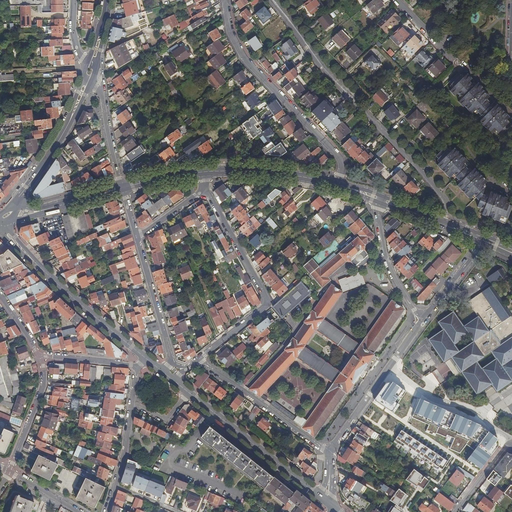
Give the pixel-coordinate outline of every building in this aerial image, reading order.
[(135,15),(140,13),(137,0),(138,0),(122,0),(123,4),(121,4),(123,13),(125,13),(126,18),(135,15)] [(196,6),(197,5),(194,0),(192,0),(194,5),(187,8),(188,10),(191,8),(196,6)] [(207,8),(212,6),(209,0),(208,0),(207,1),(197,5),(196,6),(197,9),(201,8),(201,9),(206,6),(207,8)] [(239,0),(235,3),(240,9),(248,3),(246,0),(239,0)] [(308,0),(304,4),(311,14),(321,7),(316,0),(308,0)] [(383,6),(379,0),(372,0),(366,5),(373,14),(383,6)] [(309,15),(311,14),(304,4),(302,5),(309,15)] [(30,6),(21,6),(21,17),(31,17),(30,6)] [(251,17),(252,16),(246,9),(240,13),(246,21),(247,20),(251,17)] [(208,14),(207,13),(205,14),(203,10),(194,16),(193,17),(195,22),(203,17),(208,14)] [(391,10),(378,24),(384,30),(392,22),(395,25),(400,19),(391,10)] [(83,19),(83,21),(90,21),(91,17),(92,17),(92,13),(83,12),(83,19)] [(325,30),(333,24),(326,13),(317,20),(325,30)] [(175,19),(173,14),(164,19),(167,25),(169,24),(176,20),(177,20),(177,18),(175,19)] [(126,18),(118,20),(113,19),(112,22),(111,27),(122,30),(133,26),(132,23),(138,21),(135,15),(126,18)] [(31,17),(21,17),(21,27),(31,27),(31,17)] [(193,29),(206,21),(203,17),(195,22),(190,25),(193,29)] [(245,33),(253,26),(247,20),(246,21),(240,26),(245,33)] [(179,25),(182,30),(188,26),(185,21),(179,25)] [(398,46),(409,35),(400,26),(389,38),(398,46)] [(108,41),(111,42),(115,42),(115,40),(117,40),(120,38),(122,30),(111,27),(110,34),(108,41)] [(129,35),(139,31),(140,30),(139,27),(128,31),(129,35)] [(221,37),(216,29),(208,33),(214,42),(221,37)] [(341,31),(333,39),(341,47),(349,40),(341,31)] [(253,35),(248,38),(250,41),(248,42),(255,51),(262,47),(255,37),(253,35)] [(415,40),(412,38),(406,44),(415,53),(421,46),(415,40)] [(131,39),(111,49),(119,68),(136,57),(132,48),(135,47),(135,46),(132,40),(131,39)] [(207,47),(214,57),(219,53),(224,50),(217,40),(207,47)] [(289,40),(282,45),(287,52),(283,56),(286,60),(298,52),(289,40)] [(354,44),(345,52),(354,61),(362,53),(354,44)] [(403,47),(412,56),(415,53),(406,44),(403,47)] [(172,53),(179,49),(177,45),(167,51),(170,55),(172,54),(179,63),(172,53)] [(51,47),(42,47),(43,57),(46,56),(56,56),(56,54),(54,54),(54,47),(51,47)] [(189,56),(190,57),(191,59),(194,57),(189,50),(186,52),(184,49),(183,50),(181,47),(179,49),(172,53),(179,63),(186,58),(189,56)] [(419,64),(423,68),(432,59),(428,55),(427,56),(422,51),(416,57),(421,63),(419,64)] [(209,60),(216,70),(226,63),(219,53),(214,57),(209,60)] [(61,55),(61,60),(65,60),(65,66),(75,65),(75,63),(74,59),(73,54),(61,55)] [(363,62),(373,71),(381,64),(372,54),(363,62)] [(192,62),(195,66),(202,60),(200,57),(192,62)] [(446,68),(437,59),(425,71),(426,72),(429,69),(436,77),(446,68)] [(171,62),(165,67),(171,76),(178,72),(171,62)] [(293,62),(286,67),(289,71),(293,68),(296,66),(293,62)] [(381,64),(373,71),(374,73),(382,65),(381,64)] [(284,65),(282,66),(286,72),(283,73),(281,70),(279,68),(272,73),(274,76),(272,77),(276,81),(284,75),(289,71),(286,67),(284,65)] [(310,67),(304,71),(307,75),(313,70),(310,67)] [(295,78),(299,75),(293,68),(289,71),(284,75),(290,82),(293,80),(295,78)] [(122,74),(125,80),(132,75),(128,69),(122,74)] [(216,70),(207,77),(206,77),(209,82),(211,81),(213,84),(212,85),(216,90),(225,83),(222,79),(223,78),(216,70)] [(246,78),(244,76),(243,75),(244,74),(241,71),(233,77),(236,80),(237,81),(239,84),(239,83),(242,87),(248,82),(246,79),(246,78)] [(112,81),(119,76),(117,73),(110,77),(112,81)] [(496,131),(500,136),(510,126),(506,122),(510,118),(509,118),(509,119),(507,117),(506,117),(505,117),(503,115),(505,113),(504,113),(503,114),(501,111),(502,110),(498,114),(493,109),(497,105),(493,109),(486,101),(490,98),(489,97),(489,98),(487,96),(486,96),(485,97),(483,94),(485,93),(485,92),(484,93),(481,91),(483,89),(478,83),(474,87),(469,82),(468,83),(466,81),(469,78),(466,76),(468,75),(467,74),(464,78),(459,73),(449,82),(454,87),(450,91),(455,96),(458,94),(462,99),(459,102),(463,107),(464,106),(472,114),(476,111),(483,118),(479,122),(492,135),(496,131)] [(124,81),(121,75),(119,76),(112,81),(116,86),(124,81)] [(305,91),(298,82),(296,84),(293,80),(290,82),(284,87),(287,91),(292,88),(299,97),(305,91)] [(116,86),(119,91),(124,88),(128,86),(124,81),(116,86)] [(70,82),(54,84),(55,90),(59,90),(59,95),(70,94),(70,88),(71,88),(70,82)] [(242,87),(241,88),(246,95),(254,89),(249,82),(248,82),(242,87)] [(150,86),(141,92),(144,95),(152,90),(150,86)] [(115,94),(113,96),(115,99),(117,98),(122,105),(131,98),(124,88),(119,91),(116,94),(115,94)] [(379,90),(371,97),(380,106),(387,99),(379,90)] [(312,104),(313,105),(319,100),(315,95),(312,97),(308,92),(307,93),(305,91),(299,97),(301,99),(300,99),(307,108),(311,105),(312,104)] [(261,103),(258,99),(256,97),(257,96),(255,92),(244,100),(251,110),(261,103)] [(275,100),(268,106),(274,115),(282,110),(275,100)] [(321,122),(334,110),(324,100),(312,112),(321,122)] [(392,106),(385,112),(391,120),(399,113),(392,106)] [(47,108),(48,119),(51,119),(56,118),(56,123),(59,118),(58,107),(47,108)] [(21,111),(21,116),(22,118),(22,122),(33,121),(32,117),(32,115),(31,110),(21,111)] [(82,116),(77,125),(84,123),(85,121),(89,115),(89,116),(93,115),(93,110),(84,111),(82,116)] [(117,116),(114,118),(117,124),(121,121),(123,124),(132,118),(126,110),(122,112),(117,116)] [(274,115),(277,120),(285,114),(282,110),(274,115)] [(417,111),(407,120),(411,124),(412,123),(416,128),(425,120),(417,111)] [(263,123),(257,114),(243,124),(241,125),(252,139),(258,135),(263,131),(259,126),(260,126),(261,125),(263,123)] [(287,114),(279,120),(284,126),(291,120),(287,114)] [(48,119),(35,121),(35,126),(41,125),(42,125),(42,127),(39,128),(39,130),(42,130),(52,128),(51,119),(48,119)] [(283,126),(290,136),(293,133),(298,130),(301,127),(302,127),(299,124),(296,126),(291,120),(284,126),(283,126)] [(128,122),(115,131),(114,131),(116,139),(116,141),(124,135),(126,139),(129,136),(131,135),(135,132),(128,122)] [(342,122),(333,130),(338,136),(337,137),(340,141),(351,131),(342,122)] [(428,123),(420,131),(430,142),(438,135),(428,123)] [(74,139),(74,140),(78,146),(83,142),(82,139),(91,133),(88,129),(87,126),(85,126),(77,131),(79,136),(74,139)] [(510,126),(500,136),(501,136),(510,127),(510,126)] [(269,137),(274,133),(269,127),(263,131),(258,135),(266,146),(272,141),(269,137)] [(305,132),(301,127),(298,130),(293,133),(297,138),(297,137),(305,132)] [(177,129),(165,138),(167,141),(167,143),(169,145),(182,136),(177,129)] [(34,131),(35,138),(37,138),(43,137),(42,130),(39,130),(34,131)] [(301,142),(306,138),(303,133),(305,132),(297,137),(301,142)] [(93,144),(95,146),(99,143),(102,141),(97,134),(90,138),(92,141),(89,143),(91,145),(93,144)] [(207,138),(205,134),(200,138),(204,143),(209,140),(207,138)] [(298,163),(310,153),(303,145),(306,142),(306,143),(312,137),(310,135),(306,138),(301,142),(292,148),(294,151),(284,159),(285,161),(298,163)] [(353,135),(342,145),(347,151),(354,144),(355,143),(358,140),(353,135)] [(126,139),(121,142),(126,148),(134,142),(129,136),(126,139)] [(35,138),(26,140),(29,154),(36,153),(39,152),(37,138),(35,138)] [(72,149),(73,150),(79,146),(78,146),(74,140),(68,144),(65,148),(68,151),(72,149)] [(211,142),(209,140),(204,143),(199,147),(204,154),(212,149),(208,143),(211,142)] [(366,149),(361,144),(358,140),(355,143),(354,144),(358,148),(358,147),(363,152),(364,151),(366,149)] [(377,145),(374,141),(368,147),(371,150),(377,145)] [(129,153),(137,147),(134,142),(126,148),(129,153)] [(278,144),(270,150),(264,155),(281,157),(288,152),(281,142),(279,144),(278,144)] [(389,142),(384,146),(392,155),(397,151),(389,142)] [(95,146),(93,147),(94,149),(96,152),(101,149),(100,146),(99,143),(95,146)] [(358,148),(354,144),(347,151),(354,160),(356,158),(363,152),(358,147),(358,148)] [(143,145),(128,155),(133,162),(148,152),(143,145)] [(79,146),(73,150),(75,153),(76,153),(77,154),(79,157),(78,158),(81,161),(86,157),(84,153),(79,146)] [(93,147),(84,153),(86,157),(95,152),(96,153),(96,152),(94,149),(93,147)] [(165,162),(175,155),(169,147),(159,154),(165,162)] [(306,162),(305,162),(304,161),(305,160),(305,161),(306,161),(307,162),(309,161),(308,159),(313,155),(314,156),(321,150),(318,147),(310,153),(298,163),(305,164),(306,163),(306,162)] [(446,147),(436,156),(441,161),(437,165),(438,164),(439,166),(440,166),(441,166),(441,165),(444,168),(442,170),(443,169),(446,171),(444,173),(449,178),(453,174),(461,181),(457,185),(457,186),(458,185),(459,186),(460,187),(461,186),(463,189),(462,190),(462,191),(463,189),(466,192),(464,193),(469,198),(473,195),(479,201),(477,207),(483,209),(481,214),(482,215),(482,214),(485,214),(486,213),(489,215),(488,217),(489,216),(492,217),(492,218),(502,222),(508,217),(511,206),(505,203),(507,198),(490,192),(488,196),(482,194),(484,189),(482,186),(487,181),(474,168),(470,172),(463,164),(467,161),(454,148),(450,151),(446,147)] [(363,152),(356,158),(359,162),(361,160),(363,163),(370,157),(364,151),(363,152)] [(400,154),(396,158),(401,163),(405,159),(400,154)] [(315,163),(319,167),(328,159),(324,155),(317,160),(315,158),(309,163),(312,165),(315,163)] [(61,157),(57,160),(59,162),(60,168),(61,170),(67,165),(61,157)] [(376,159),(372,163),(368,167),(371,170),(370,171),(375,176),(384,167),(376,159)] [(30,160),(23,168),(28,167),(31,161),(30,160)] [(100,165),(102,170),(110,165),(108,160),(105,162),(100,165)] [(37,198),(38,199),(48,196),(51,195),(61,192),(58,185),(49,187),(48,185),(60,168),(59,162),(54,163),(38,187),(34,192),(34,193),(34,194),(34,195),(35,197),(36,198),(37,198)] [(400,170),(404,166),(401,163),(390,173),(393,176),(400,170)] [(61,170),(62,176),(66,173),(70,170),(67,165),(61,170)] [(96,177),(103,173),(102,170),(100,165),(92,170),(96,177)] [(102,170),(103,173),(105,176),(110,174),(111,177),(113,173),(112,170),(110,165),(102,170)] [(10,172),(11,175),(18,174),(19,179),(25,172),(28,167),(23,168),(8,171),(8,173),(10,172)] [(393,176),(392,177),(402,188),(403,188),(410,181),(400,170),(393,176)] [(85,175),(80,178),(83,183),(84,186),(88,184),(95,182),(91,176),(90,176),(88,172),(84,174),(85,175)] [(0,189),(1,189),(4,196),(13,187),(19,179),(18,174),(11,175),(12,177),(8,181),(8,180),(6,180),(4,183),(4,184),(5,185),(4,186),(0,182),(0,189)] [(80,177),(71,182),(75,188),(84,186),(83,183),(80,178),(80,177)] [(418,189),(411,181),(410,181),(403,188),(406,191),(407,189),(408,190),(414,193),(418,189)] [(59,184),(58,185),(61,192),(66,191),(64,183),(64,182),(59,184)] [(67,184),(66,182),(64,183),(66,191),(75,188),(71,182),(67,184)] [(216,197),(219,195),(221,198),(220,199),(222,202),(223,201),(230,195),(232,194),(233,193),(228,187),(226,189),(223,185),(222,186),(213,192),(216,197)] [(248,197),(249,196),(242,187),(240,188),(248,197)] [(171,198),(170,198),(172,202),(173,203),(183,196),(178,188),(176,190),(175,189),(166,191),(171,198)] [(241,203),(248,197),(240,188),(233,193),(241,203)] [(282,191),(276,188),(262,201),(266,205),(278,194),(282,191)] [(284,198),(282,199),(285,203),(291,198),(290,197),(292,196),(286,190),(281,194),(284,198)] [(166,191),(160,195),(162,198),(165,202),(170,198),(171,198),(166,191)] [(139,202),(141,205),(149,199),(152,197),(150,194),(149,195),(147,193),(136,201),(137,203),(139,202)] [(325,206),(326,205),(319,196),(311,203),(319,212),(325,206)] [(151,215),(166,204),(165,202),(162,198),(153,204),(147,209),(151,215)] [(141,205),(137,208),(139,212),(143,210),(143,208),(144,208),(145,210),(147,209),(153,204),(149,199),(141,205)] [(246,202),(245,200),(239,205),(232,211),(236,216),(244,208),(243,206),(242,207),(240,206),(243,203),(244,204),(246,202)] [(288,217),(297,208),(294,204),(294,203),(292,200),(284,207),(286,210),(284,212),(288,217)] [(121,209),(117,201),(106,204),(110,214),(121,209)] [(196,202),(195,202),(198,208),(201,214),(207,212),(207,211),(206,210),(204,211),(199,202),(197,201),(196,202)] [(230,209),(232,211),(239,205),(237,202),(230,209)] [(324,221),(332,214),(325,206),(319,212),(317,213),(324,221)] [(246,215),(248,213),(246,211),(248,209),(246,207),(244,208),(236,216),(239,220),(246,215)] [(193,210),(195,213),(200,222),(204,220),(201,214),(198,208),(193,210)] [(84,210),(77,212),(82,233),(89,230),(87,222),(85,215),(84,210)] [(143,228),(153,221),(145,210),(144,211),(141,213),(143,215),(137,219),(138,223),(139,226),(143,228)] [(350,225),(358,218),(351,210),(343,217),(350,225)] [(201,214),(204,220),(206,223),(211,220),(211,222),(215,220),(217,219),(214,214),(209,217),(207,212),(201,214)] [(263,221),(266,218),(261,212),(258,215),(263,221)] [(195,213),(191,215),(195,223),(196,225),(197,228),(202,226),(200,222),(195,213)] [(75,236),(69,214),(62,216),(68,239),(75,236)] [(183,219),(187,227),(195,223),(191,215),(183,219)] [(239,220),(239,221),(243,225),(250,219),(246,215),(239,220)] [(121,216),(103,223),(105,228),(110,226),(122,221),(121,216)] [(243,225),(240,227),(244,232),(257,221),(253,216),(250,219),(243,225)] [(270,217),(266,220),(273,229),(277,226),(270,217)] [(350,225),(349,227),(355,234),(365,226),(358,218),(350,225)] [(110,226),(111,231),(126,225),(125,220),(122,221),(110,226)] [(211,222),(215,231),(219,238),(219,239),(224,236),(217,223),(215,220),(211,222)] [(391,227),(386,231),(389,234),(394,229),(399,224),(396,221),(390,226),(391,227)] [(23,237),(27,241),(36,237),(38,236),(37,233),(40,232),(47,229),(43,223),(39,225),(38,223),(21,228),(19,234),(23,237)] [(187,235),(182,224),(174,228),(173,226),(168,229),(174,243),(180,240),(179,238),(187,235)] [(112,233),(127,226),(126,225),(111,231),(112,233)] [(373,236),(365,226),(355,234),(355,235),(358,238),(353,241),(351,238),(341,246),(341,247),(344,250),(321,269),(318,266),(314,270),(311,273),(322,287),(330,280),(327,277),(346,261),(350,261),(355,267),(362,267),(368,262),(368,255),(364,249),(364,245),(373,238),(373,236)] [(158,231),(162,240),(163,243),(167,241),(163,229),(158,231)] [(98,231),(75,242),(77,245),(90,239),(91,240),(96,238),(98,237),(101,236),(98,231)] [(158,231),(155,232),(155,233),(160,246),(163,245),(161,241),(162,240),(158,231)] [(430,231),(423,237),(420,240),(421,240),(425,244),(424,245),(428,250),(430,248),(433,245),(432,244),(435,242),(439,234),(430,231)] [(36,237),(40,245),(49,241),(50,241),(45,232),(38,236),(36,237)] [(98,237),(99,241),(102,246),(104,246),(111,242),(109,235),(110,235),(109,233),(108,234),(108,233),(101,236),(98,237)] [(152,248),(154,253),(162,251),(160,246),(155,233),(148,236),(148,237),(152,248)] [(347,240),(341,233),(335,239),(341,246),(351,238),(350,237),(347,240)] [(111,242),(104,246),(106,251),(112,248),(115,246),(114,245),(118,243),(121,242),(122,241),(126,249),(122,251),(123,254),(132,251),(133,250),(136,249),(133,240),(131,234),(111,242)] [(257,234),(250,241),(258,251),(265,245),(262,242),(261,243),(259,240),(261,238),(257,234)] [(394,249),(400,242),(396,238),(397,237),(394,234),(390,237),(391,242),(389,245),(394,249)] [(50,241),(49,241),(51,246),(52,246),(62,241),(64,240),(62,236),(50,241)] [(219,239),(225,249),(226,248),(229,246),(226,241),(224,236),(219,239)] [(430,248),(428,250),(430,252),(433,254),(444,242),(442,240),(441,241),(439,239),(434,244),(437,247),(433,251),(430,248)] [(210,242),(215,250),(219,248),(215,240),(210,242)] [(400,242),(394,249),(398,253),(403,248),(405,246),(407,244),(403,240),(402,240),(401,242),(400,242)] [(62,241),(52,246),(54,251),(64,246),(65,246),(65,245),(64,245),(62,241)] [(297,251),(291,244),(282,251),(288,258),(292,254),(293,255),(297,251)] [(0,255),(5,254),(9,249),(7,248),(4,245),(1,249),(0,249),(0,255)] [(431,293),(430,292),(437,285),(440,281),(434,276),(437,272),(441,275),(449,266),(448,265),(451,261),(453,263),(462,254),(452,245),(440,258),(439,257),(424,274),(432,281),(417,298),(418,299),(424,300),(431,293)] [(64,246),(54,251),(58,257),(70,252),(69,250),(69,249),(66,251),(64,246)] [(219,248),(215,250),(219,259),(223,257),(219,248)] [(403,248),(398,253),(400,256),(406,250),(403,248)] [(5,254),(0,255),(0,261),(5,272),(9,270),(13,268),(23,264),(16,256),(15,257),(14,254),(12,255),(11,254),(9,250),(9,249),(5,254)] [(123,254),(122,255),(123,258),(122,258),(123,261),(134,257),(133,253),(132,251),(123,254)] [(160,258),(164,257),(162,251),(154,253),(152,253),(156,267),(162,265),(160,258)] [(231,253),(228,254),(231,260),(237,256),(235,251),(231,253)] [(60,261),(62,264),(73,259),(70,252),(58,257),(54,259),(55,263),(60,261)] [(260,252),(255,256),(257,258),(256,259),(253,262),(253,263),(256,267),(259,264),(266,258),(260,252)] [(129,269),(138,267),(134,257),(123,261),(109,266),(113,275),(118,273),(129,269)] [(271,262),(267,257),(266,258),(259,264),(263,269),(271,262)] [(62,264),(66,272),(75,268),(80,266),(78,261),(76,258),(73,259),(62,264)] [(312,258),(304,265),(311,273),(314,270),(318,266),(319,266),(312,258)] [(406,263),(401,259),(395,265),(399,270),(406,263)] [(79,261),(78,261),(80,266),(82,271),(88,268),(89,268),(88,265),(87,261),(82,263),(81,262),(79,261)] [(410,264),(407,262),(406,263),(399,270),(404,274),(413,265),(412,263),(410,264)] [(13,268),(16,274),(28,269),(26,267),(23,264),(13,268)] [(295,264),(290,268),(291,269),(295,274),(299,270),(295,264)] [(413,265),(404,274),(407,277),(410,275),(411,276),(418,269),(414,264),(413,265)] [(189,266),(179,270),(182,278),(183,281),(194,276),(189,266)] [(239,266),(235,268),(245,285),(251,282),(247,274),(244,276),(241,271),(242,271),(239,266)] [(138,267),(129,269),(131,278),(132,278),(133,279),(135,285),(143,283),(140,276),(142,276),(141,274),(140,274),(138,267)] [(65,277),(69,281),(75,278),(78,277),(77,273),(75,268),(66,272),(61,274),(65,277)] [(77,273),(78,277),(89,273),(91,276),(87,278),(86,276),(79,279),(83,288),(90,285),(89,282),(95,280),(96,282),(98,281),(93,268),(89,270),(88,268),(82,271),(77,273)] [(0,281),(0,287),(0,288),(25,278),(33,274),(31,271),(28,269),(16,274),(15,275),(17,279),(12,281),(10,277),(3,280),(0,281)] [(163,269),(152,272),(153,274),(154,277),(165,274),(163,269)] [(214,282),(217,280),(214,274),(211,269),(208,270),(214,282)] [(270,269),(263,275),(272,286),(279,279),(270,269)] [(477,394),(492,384),(497,391),(511,381),(511,316),(511,315),(511,301),(498,281),(506,276),(500,269),(488,277),(493,284),(468,301),(471,306),(471,305),(479,316),(464,326),(459,320),(459,319),(454,311),(438,322),(443,329),(429,339),(444,362),(445,361),(451,357),(462,372),(477,394)] [(3,273),(0,274),(3,280),(10,277),(12,276),(9,270),(5,272),(3,273)] [(343,292),(366,284),(362,272),(339,280),(343,292)] [(21,285),(4,292),(6,294),(8,296),(23,289),(30,286),(41,281),(37,277),(33,274),(25,278),(25,279),(19,281),(21,285)] [(103,279),(105,285),(114,280),(114,279),(113,275),(103,279)] [(301,282),(297,276),(291,281),(295,287),(301,282)] [(288,289),(284,285),(280,280),(272,287),(280,296),(288,289)] [(41,281),(30,286),(35,295),(43,291),(42,290),(46,285),(44,283),(41,281)] [(251,282),(245,285),(255,303),(256,304),(256,306),(259,304),(259,302),(253,290),(252,290),(251,287),(249,288),(248,287),(252,284),(251,282)] [(276,304),(273,307),(282,318),(310,293),(301,282),(295,287),(276,304)] [(253,306),(256,304),(255,303),(248,292),(244,284),(241,286),(253,306)] [(305,323),(298,334),(297,333),(285,350),(286,350),(249,389),(260,396),(262,394),(296,357),(332,382),(330,385),(331,387),(308,420),(304,425),(303,426),(302,428),(314,436),(346,392),(347,393),(348,392),(350,391),(354,386),(353,384),(361,372),(367,364),(369,364),(372,359),(373,358),(373,356),(373,355),(374,355),(373,354),(404,309),(392,301),(363,342),(360,342),(359,344),(323,319),(342,292),(332,285),(313,312),(312,311),(304,322),(305,323)] [(27,298),(13,304),(16,309),(20,308),(32,303),(37,301),(48,296),(52,291),(50,289),(47,287),(43,291),(35,295),(27,298)] [(389,298),(374,287),(372,289),(385,299),(386,300),(387,298),(389,299),(389,298)] [(23,289),(8,296),(13,304),(27,298),(23,289)] [(147,299),(146,294),(145,289),(140,290),(134,292),(137,302),(147,299)] [(102,290),(96,292),(96,293),(99,302),(101,306),(107,304),(105,298),(106,297),(105,293),(103,294),(102,290)] [(227,290),(223,292),(227,299),(231,308),(233,307),(237,316),(241,314),(236,305),(237,305),(233,297),(231,298),(227,290)] [(37,301),(39,306),(49,302),(53,301),(57,296),(55,294),(52,291),(48,296),(37,301)] [(173,294),(172,291),(164,293),(167,306),(177,303),(174,293),(173,294)] [(90,295),(92,302),(94,303),(99,302),(96,293),(90,295)] [(118,293),(108,296),(112,307),(122,304),(121,303),(119,294),(118,293)] [(124,293),(126,301),(128,306),(129,311),(134,310),(131,299),(129,299),(127,293),(124,293)] [(244,295),(236,300),(241,309),(246,306),(248,310),(251,308),(244,295)] [(53,301),(49,302),(52,311),(57,310),(55,303),(60,298),(57,296),(53,301)] [(55,303),(57,310),(57,312),(59,318),(62,314),(70,320),(70,321),(76,313),(68,306),(60,298),(55,303)] [(221,302),(225,311),(227,310),(232,319),(235,317),(231,309),(227,299),(221,302)] [(221,302),(215,305),(216,306),(217,309),(222,306),(223,309),(218,311),(224,323),(228,321),(224,312),(225,311),(221,302)] [(20,308),(22,313),(30,310),(32,309),(31,308),(30,309),(30,308),(33,306),(32,303),(20,308)] [(137,315),(136,315),(140,330),(145,329),(142,318),(147,316),(146,312),(144,306),(139,308),(138,306),(135,307),(136,312),(138,311),(139,313),(137,313),(137,315)] [(216,306),(209,310),(216,327),(223,323),(217,309),(216,306)] [(167,310),(170,318),(171,318),(176,316),(179,315),(178,313),(178,311),(179,311),(178,310),(177,310),(176,307),(167,310)] [(22,313),(25,319),(33,315),(30,310),(22,313)] [(135,331),(130,331),(131,334),(137,339),(144,344),(140,330),(136,315),(135,311),(126,314),(127,317),(131,316),(135,331)] [(70,321),(72,323),(74,325),(75,327),(77,333),(79,340),(82,336),(87,330),(102,343),(103,342),(106,338),(93,327),(89,324),(88,326),(83,322),(84,320),(76,313),(70,321)] [(33,315),(25,319),(26,321),(27,324),(35,321),(33,315)] [(171,318),(173,326),(174,326),(179,324),(178,321),(176,316),(171,318)] [(205,317),(199,320),(203,328),(205,334),(207,333),(208,334),(212,333),(205,317)] [(267,317),(256,326),(261,333),(267,327),(272,323),(267,317)] [(179,324),(174,326),(177,335),(182,333),(189,330),(185,318),(178,321),(179,324)] [(31,330),(33,334),(41,331),(36,320),(35,321),(27,324),(31,330)] [(241,341),(243,343),(246,347),(252,341),(261,333),(256,326),(252,322),(247,326),(253,333),(252,335),(246,340),(244,339),(241,341)] [(147,325),(148,328),(149,331),(152,330),(153,332),(159,330),(157,323),(147,325)] [(8,337),(9,339),(22,334),(18,329),(15,325),(8,328),(11,336),(8,337)] [(75,327),(62,331),(63,337),(70,335),(77,333),(75,327)] [(261,333),(252,341),(254,342),(256,340),(258,343),(265,337),(265,336),(271,331),(267,327),(261,333)] [(145,329),(140,330),(144,344),(150,349),(149,343),(145,332),(146,332),(145,329)] [(62,330),(57,332),(59,338),(61,348),(62,349),(66,348),(64,341),(63,337),(62,331),(62,330)] [(45,344),(50,342),(50,340),(48,334),(47,332),(40,335),(45,344)] [(57,332),(48,334),(50,340),(59,338),(57,332)] [(182,333),(177,335),(180,343),(185,341),(184,339),(182,333)] [(197,338),(199,344),(207,341),(204,335),(197,338)] [(82,336),(79,340),(79,341),(81,350),(82,354),(107,356),(105,350),(86,348),(82,336)] [(254,347),(258,351),(269,340),(265,336),(265,337),(258,343),(254,347)] [(59,338),(50,340),(50,342),(53,350),(61,348),(59,338)] [(106,338),(103,342),(105,350),(107,356),(115,357),(110,341),(106,338)] [(64,341),(66,348),(67,351),(74,349),(72,343),(71,339),(64,341)] [(149,343),(150,349),(153,352),(157,354),(158,353),(156,347),(154,339),(153,339),(153,342),(149,343)] [(269,340),(258,351),(258,352),(260,350),(263,350),(266,353),(273,345),(269,340)] [(1,343),(0,342),(0,355),(8,353),(4,341),(1,343)] [(79,341),(72,343),(74,349),(74,352),(81,350),(79,341)] [(110,341),(115,357),(122,358),(125,358),(126,355),(124,353),(116,347),(110,341)] [(182,348),(175,351),(176,354),(188,349),(187,346),(186,343),(185,341),(180,343),(182,348)] [(231,352),(237,357),(239,359),(242,357),(241,356),(242,355),(243,354),(242,352),(244,351),(243,350),(247,347),(246,347),(243,343),(231,352)] [(278,346),(275,343),(273,345),(266,353),(256,363),(257,364),(259,361),(262,364),(269,357),(267,356),(271,351),(272,352),(278,346)] [(189,345),(187,346),(188,349),(191,358),(196,353),(194,347),(191,348),(189,345)] [(26,346),(16,349),(20,359),(30,356),(26,346)] [(218,357),(227,366),(237,357),(231,352),(228,348),(218,357)] [(188,349),(176,354),(176,356),(177,357),(184,355),(186,361),(191,358),(188,349)] [(430,352),(420,358),(423,362),(433,356),(430,352)] [(433,357),(423,364),(427,368),(437,362),(433,357)] [(451,357),(445,361),(455,376),(462,372),(451,357)] [(65,369),(65,371),(78,373),(78,365),(66,363),(66,365),(65,369)] [(13,395),(19,394),(20,388),(21,386),(16,366),(9,368),(14,387),(13,387),(13,395)] [(112,373),(116,374),(125,375),(128,375),(129,368),(123,368),(120,368),(120,369),(120,370),(116,370),(116,368),(117,367),(112,367),(112,369),(112,373)] [(437,369),(432,372),(434,378),(440,375),(437,369)] [(0,391),(1,396),(2,400),(12,403),(10,397),(8,398),(0,370),(0,391)] [(312,389),(287,370),(282,376),(303,392),(307,395),(312,389)] [(240,382),(244,385),(254,375),(251,372),(246,377),(245,377),(240,382)] [(198,380),(194,384),(199,388),(209,376),(204,373),(202,376),(201,375),(198,380)] [(115,384),(119,384),(124,385),(124,381),(125,375),(116,374),(115,384)] [(203,385),(214,393),(219,387),(220,386),(209,378),(203,385)] [(399,387),(392,382),(381,398),(392,406),(398,396),(394,394),(399,387)] [(124,386),(124,385),(119,384),(115,384),(110,384),(109,392),(124,394),(128,394),(129,389),(123,388),(123,386),(124,386)] [(55,387),(54,395),(59,396),(60,396),(69,397),(71,398),(71,394),(67,393),(67,388),(55,387)] [(214,393),(221,399),(226,392),(219,387),(214,393)] [(279,398),(299,410),(303,404),(283,392),(279,398)] [(45,396),(43,400),(46,400),(46,404),(50,405),(57,406),(59,396),(54,395),(45,394),(45,396)] [(236,410),(245,398),(238,394),(230,405),(236,410)] [(27,398),(18,395),(15,404),(13,409),(13,410),(22,413),(27,398)] [(100,396),(89,395),(88,400),(87,406),(91,407),(95,407),(99,408),(100,396)] [(105,397),(103,408),(103,409),(114,410),(115,404),(116,398),(105,397)] [(78,411),(79,412),(81,399),(72,398),(70,410),(78,411)] [(480,426),(419,399),(412,418),(429,424),(427,431),(436,434),(437,433),(446,437),(447,435),(454,438),(450,448),(460,453),(466,445),(474,450),(468,459),(481,469),(499,446),(498,440),(497,438),(480,426)] [(0,404),(13,409),(15,404),(12,403),(2,400),(0,404)] [(270,404),(271,404),(276,408),(292,420),(293,420),(296,417),(273,400),(270,404)] [(247,411),(250,413),(255,406),(248,401),(246,404),(250,407),(247,411)] [(178,414),(180,416),(188,421),(189,421),(192,418),(194,420),(195,421),(196,421),(201,414),(197,412),(196,414),(191,410),(192,408),(189,405),(185,405),(178,414)] [(255,406),(250,413),(254,416),(260,409),(255,406)] [(67,411),(54,408),(53,412),(71,417),(71,414),(67,413),(67,411)] [(102,416),(113,418),(114,410),(103,409),(102,416)] [(0,419),(9,423),(11,417),(0,412),(0,411),(0,419)] [(86,413),(85,420),(88,421),(92,422),(93,415),(89,414),(86,413)] [(135,417),(134,423),(141,427),(144,421),(147,415),(144,414),(141,420),(135,417)] [(193,424),(197,426),(198,427),(205,418),(203,416),(201,414),(196,421),(195,421),(193,424)] [(299,414),(294,420),(303,426),(304,425),(308,420),(299,414)] [(101,421),(101,424),(102,424),(105,425),(112,426),(112,421),(114,421),(114,419),(113,418),(102,416),(100,416),(99,421),(101,421)] [(174,422),(176,423),(184,427),(186,425),(188,421),(180,416),(178,420),(176,419),(174,422)] [(42,426),(53,431),(54,431),(57,421),(45,418),(42,426)] [(269,421),(268,420),(267,421),(265,420),(262,418),(257,425),(265,431),(270,424),(268,423),(269,421)] [(78,426),(87,428),(88,421),(85,420),(80,419),(78,426)] [(141,427),(142,427),(149,430),(151,425),(144,421),(141,427)] [(172,430),(174,431),(181,434),(186,437),(187,436),(182,433),(185,428),(184,427),(176,423),(172,430)] [(374,430),(363,423),(359,430),(368,436),(370,437),(374,430)] [(103,432),(113,435),(116,436),(118,428),(112,426),(105,425),(103,432)] [(149,430),(151,431),(156,434),(159,429),(151,425),(149,430)] [(37,439),(47,443),(51,445),(52,443),(47,441),(49,434),(52,435),(53,431),(42,426),(37,439)] [(148,437),(151,431),(149,430),(142,427),(140,432),(148,437)] [(201,438),(265,487),(273,477),(210,427),(201,438)] [(368,436),(359,430),(354,427),(352,430),(358,434),(354,439),(362,445),(368,436)] [(0,449),(6,451),(8,446),(7,445),(13,432),(4,429),(2,435),(0,434),(0,449)] [(174,436),(159,429),(156,434),(168,439),(170,440),(172,441),(174,436)] [(448,460),(401,430),(394,441),(441,471),(448,460)] [(99,439),(96,446),(102,447),(110,450),(111,450),(108,449),(109,448),(110,448),(112,443),(109,442),(110,440),(111,441),(113,435),(103,432),(100,432),(97,438),(99,439)] [(47,443),(37,439),(35,444),(37,445),(36,448),(53,455),(54,453),(56,454),(59,449),(52,446),(50,451),(44,448),(47,443)] [(361,449),(363,445),(362,445),(354,439),(349,447),(359,454),(362,450),(361,449)] [(24,447),(31,451),(33,446),(26,443),(25,445),(24,447)] [(74,455),(78,457),(82,447),(78,446),(74,455)] [(95,464),(100,466),(102,460),(107,463),(107,464),(111,466),(112,465),(116,466),(118,461),(111,458),(113,451),(110,450),(102,447),(100,454),(99,454),(97,459),(97,458),(90,456),(92,451),(82,447),(78,457),(95,464)] [(297,457),(301,460),(305,455),(309,458),(312,454),(304,447),(303,449),(301,452),(297,457)] [(357,459),(360,454),(359,454),(349,447),(348,447),(345,452),(357,459)] [(354,464),(357,459),(345,452),(343,457),(342,457),(347,460),(354,464)] [(511,462),(511,460),(511,453),(510,453),(509,453),(508,454),(507,454),(506,454),(505,454),(504,455),(504,456),(505,457),(503,460),(502,458),(500,461),(495,467),(493,470),(502,477),(503,478),(511,466),(510,465),(511,462)] [(342,457),(343,457),(338,454),(337,459),(339,460),(345,463),(347,460),(342,457)] [(55,462),(58,464),(62,466),(64,461),(57,457),(57,458),(49,455),(47,458),(55,462)] [(53,474),(58,464),(55,462),(41,456),(36,465),(35,465),(33,470),(51,479),(54,474),(53,474)] [(126,468),(124,474),(133,477),(138,463),(129,459),(128,462),(126,468)] [(303,468),(302,470),(305,472),(310,466),(308,465),(303,461),(302,463),(300,465),(303,468)] [(356,472),(364,477),(366,472),(355,465),(352,470),(356,473),(356,472)] [(73,471),(79,474),(82,469),(75,466),(73,471)] [(98,473),(97,476),(103,479),(106,481),(109,470),(100,466),(99,469),(97,469),(96,472),(98,473)] [(305,472),(308,475),(310,472),(314,475),(317,471),(310,466),(305,472)] [(457,469),(449,479),(457,486),(465,475),(457,469)] [(429,481),(413,470),(405,480),(423,491),(429,481)] [(495,486),(502,477),(493,470),(486,479),(495,486)] [(81,475),(87,478),(94,482),(97,476),(87,472),(86,474),(82,472),(81,475)] [(133,477),(124,474),(122,480),(120,485),(129,489),(133,477)] [(149,481),(136,475),(133,486),(145,491),(149,481)] [(175,485),(185,490),(188,483),(177,479),(177,480),(172,478),(173,477),(170,476),(168,480),(171,481),(167,492),(171,494),(175,485)] [(273,477),(265,487),(285,504),(294,493),(273,477)] [(359,482),(350,477),(345,486),(344,487),(353,492),(359,482)] [(98,500),(104,487),(94,482),(87,478),(80,491),(77,497),(96,506),(99,500),(98,500)] [(165,487),(149,481),(145,491),(161,498),(162,494),(165,487)] [(396,491),(386,485),(384,488),(387,490),(386,491),(393,496),(396,491)] [(487,496),(495,501),(503,492),(495,486),(487,496)] [(364,504),(362,504),(365,500),(353,492),(344,487),(344,489),(343,491),(343,493),(344,495),(344,496),(345,497),(346,498),(347,498),(350,496),(353,498),(351,502),(351,503),(351,504),(352,504),(353,504),(354,504),(360,509),(364,504)] [(407,495),(398,488),(396,491),(393,496),(389,501),(400,507),(407,495)] [(119,490),(114,505),(122,508),(126,493),(119,490)] [(285,504),(282,509),(283,509),(284,508),(285,509),(288,509),(293,502),(304,510),(311,502),(305,497),(296,490),(294,493),(285,504)] [(205,496),(204,499),(212,502),(211,504),(217,507),(216,508),(220,509),(222,505),(225,498),(209,492),(207,496),(205,496)] [(436,496),(448,505),(451,508),(454,504),(445,496),(439,492),(436,496)] [(448,492),(445,496),(454,504),(458,499),(448,492)] [(200,499),(189,494),(185,504),(187,505),(187,506),(195,510),(200,499)] [(21,495),(19,495),(18,496),(15,503),(13,510),(12,511),(30,511),(33,506),(34,502),(20,497),(21,495)] [(434,499),(446,508),(448,505),(436,496),(434,499)] [(487,511),(494,504),(483,496),(478,501),(479,502),(477,505),(486,511),(487,511)] [(419,509),(423,511),(438,511),(440,510),(426,500),(424,500),(419,507),(419,509)] [(303,511),(305,511),(308,509),(312,511),(323,511),(317,507),(312,503),(311,502),(304,510),(304,511),(303,511)] [(477,511),(479,511),(468,502),(466,505),(463,509),(466,511),(477,511)] [(130,511),(135,511),(138,506),(133,503),(130,511)]
